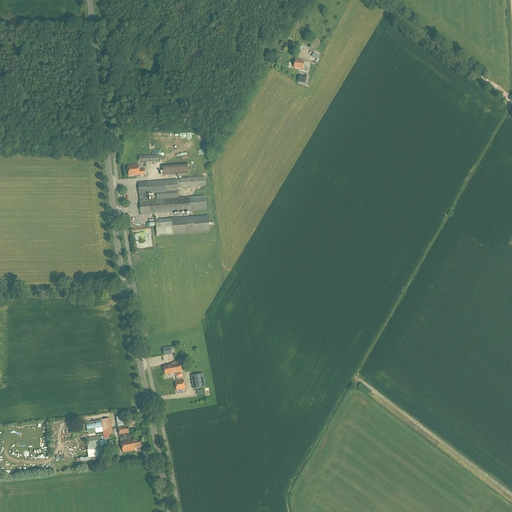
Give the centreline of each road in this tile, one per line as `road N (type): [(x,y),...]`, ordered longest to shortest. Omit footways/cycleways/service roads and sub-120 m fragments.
road 1 (secondary): [(124,289),(89,0)]
road 2 (secondary): [(169,511),(124,289)]
road 3 (track): [(511,102),(377,0)]
road 4 (unclassified): [(0,291),(124,289)]
